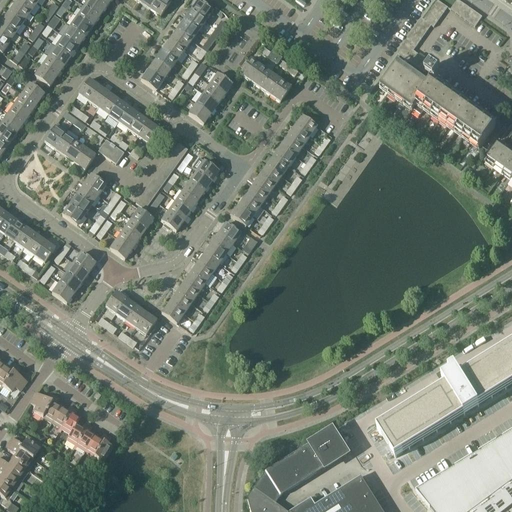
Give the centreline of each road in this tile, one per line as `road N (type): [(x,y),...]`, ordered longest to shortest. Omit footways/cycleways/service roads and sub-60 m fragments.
road 1 (residential): [(244,169),(105,70),(86,70),(9,182),(15,196),(116,269)]
road 2 (tertiary): [(241,421),(275,419),(328,400),(511,287)]
road 3 (tertiary): [(511,273),(325,388),(242,408)]
road 4 (unclassified): [(401,511),(359,419),(511,328)]
road 5 (residential): [(116,269),(142,273),(180,259),(244,169)]
road 6 (tertiary): [(65,343),(154,399),(221,420)]
road 7 (tertiary): [(220,408),(162,393),(72,333)]
